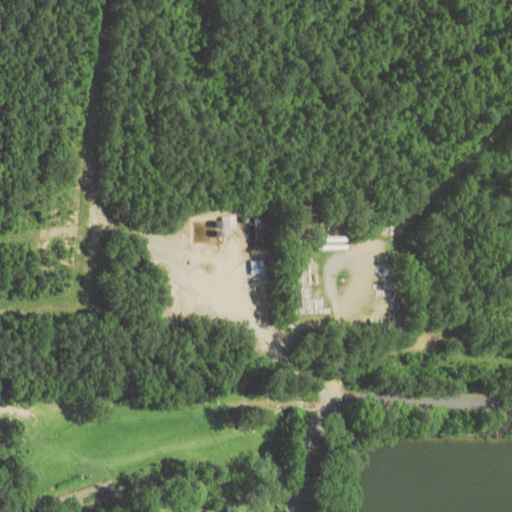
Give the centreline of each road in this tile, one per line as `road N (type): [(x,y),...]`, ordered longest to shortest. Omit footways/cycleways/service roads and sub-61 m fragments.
road 1 (residential): [(324,299),(0,290)]
road 2 (tertiary): [(297,511),(336,400),(511,404)]
